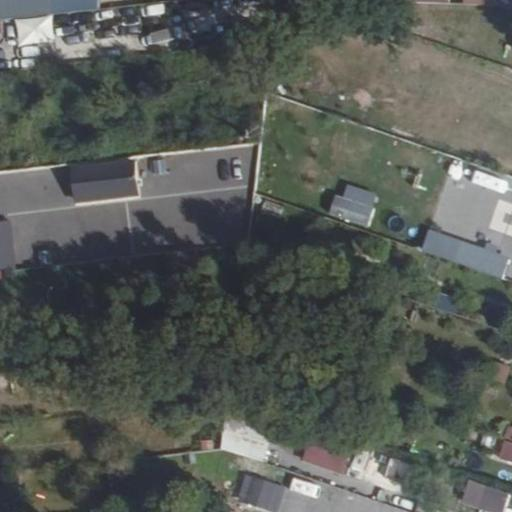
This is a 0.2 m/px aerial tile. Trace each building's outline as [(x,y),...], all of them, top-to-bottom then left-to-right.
[(0,0),(0,18),(19,18),(18,0),(0,0)] [(96,0),(19,0),(20,14),(97,12),(96,0)] [(69,165),(71,188),(100,186),(100,190),(137,186),(134,158),(69,165)] [(437,159),(434,179),(473,186),(476,166),(437,159)] [(503,273),(508,252),(424,234),(419,255),(503,273)] [(167,254),(171,282),(202,278),(199,251),(167,254)] [(436,294),(432,305),(449,311),(453,300),(436,294)] [(472,370),(477,359),(457,350),(452,361),(472,370)] [(230,399),(224,451),(263,464),(278,415),(230,399)] [(511,444),(506,442),(501,457),(511,460),(511,444)] [(342,475),(347,458),(305,443),(299,461),(342,475)] [(273,511),(275,511),(285,486),(245,472),(236,499),(273,511)] [(486,487),(479,506),(495,511),(504,511),(510,495),(486,487)]
